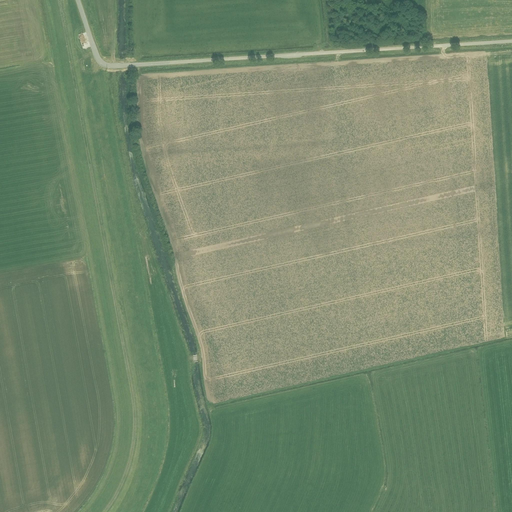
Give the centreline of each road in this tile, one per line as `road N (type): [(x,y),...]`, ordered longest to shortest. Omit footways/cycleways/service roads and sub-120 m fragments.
road 1 (track): [(104,511),(126,470),(134,415),(58,0)]
road 2 (unclassified): [(77,0),(97,58),(107,65),(511,41)]
